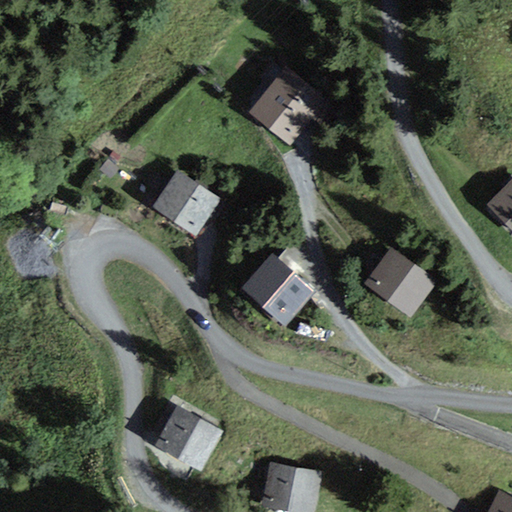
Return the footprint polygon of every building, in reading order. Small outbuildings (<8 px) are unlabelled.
[(321,124),(337,105),(288,67),(253,111),(294,143),(314,119),(321,124)] [(110,159),(101,169),(111,179),(120,169),(110,159)] [(218,201),(179,174),(157,205),(196,232),(218,201)] [(511,182),(491,204),(511,225),(511,182)] [(391,250),(369,282),(412,313),(434,281),(391,250)] [(273,257),(245,287),(284,321),(311,291),(273,257)] [(178,409),(159,443),(201,467),(220,433),(178,409)] [(313,511),(320,474),(271,465),(264,503),(311,511),(313,511)] [(511,511),(511,499),(501,494),(491,511),(511,511)]
